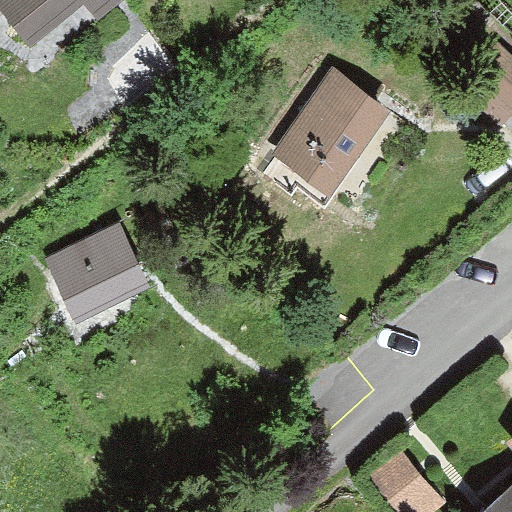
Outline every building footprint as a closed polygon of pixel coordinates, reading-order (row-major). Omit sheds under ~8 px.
[(85,0),(99,17),(119,0),(0,0),(0,3),(31,42),(83,0),(85,0)] [(511,61),(499,50),(476,76),(511,108),(511,61)] [(334,73),(275,153),(331,194),(390,113),(334,73)] [(47,261),(76,322),(150,287),(120,226),(47,261)] [(404,511),(430,490),(396,453),(367,479),(396,511),(404,511)] [(511,511),(511,491),(486,511),(511,511)]
